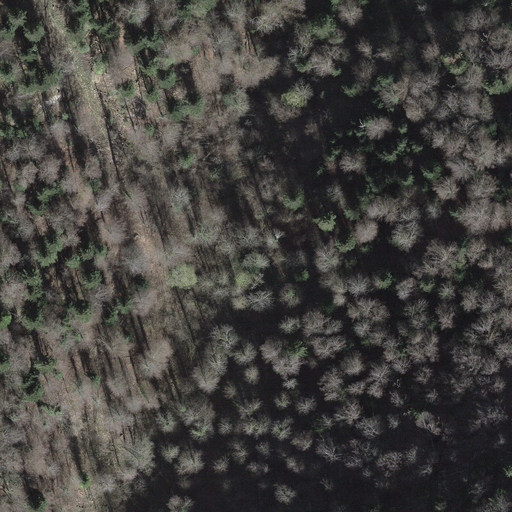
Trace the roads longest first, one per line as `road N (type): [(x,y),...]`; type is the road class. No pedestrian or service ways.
road 1 (track): [(511,230),(417,247),(211,321)]
road 2 (track): [(46,0),(114,160)]
